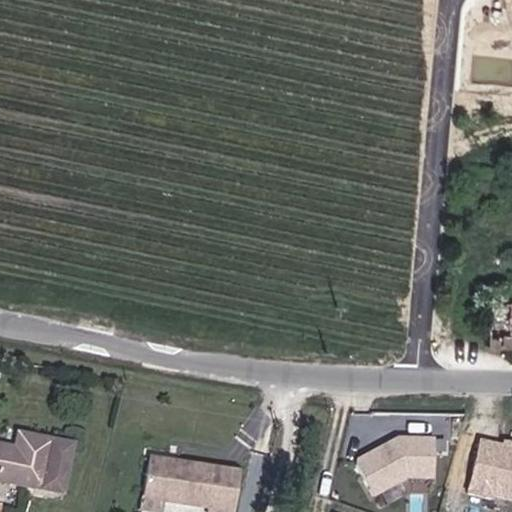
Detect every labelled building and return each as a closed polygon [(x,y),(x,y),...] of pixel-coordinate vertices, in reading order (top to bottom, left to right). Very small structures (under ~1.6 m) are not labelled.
[(511,345),(508,325),(505,303),(484,305),(489,347),(511,345)] [(0,481),(60,497),(72,447),(18,434),(10,468),(0,465),(0,481)] [(511,442),(483,436),(471,490),(511,498),(511,442)] [(437,439),(397,437),(359,456),(378,494),(410,478),(434,479),(437,439)] [(235,511),(240,482),(148,458),(141,496),(207,509),(206,511),(235,511)]
